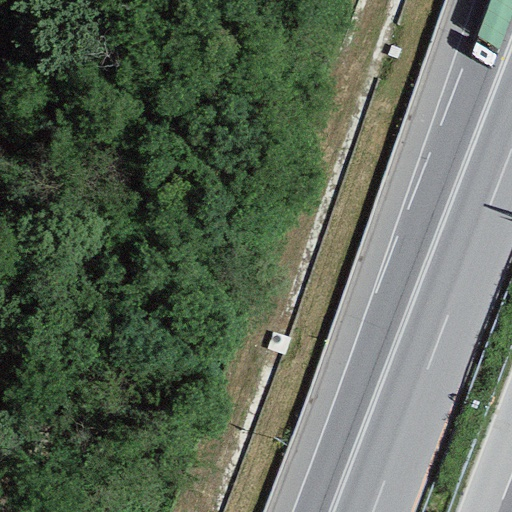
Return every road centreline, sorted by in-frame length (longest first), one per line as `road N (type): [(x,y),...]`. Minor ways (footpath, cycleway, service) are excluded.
road 1 (motorway): [(501,0),(312,511)]
road 2 (track): [(1,511),(173,0)]
road 3 (motorway): [(511,139),(369,511)]
